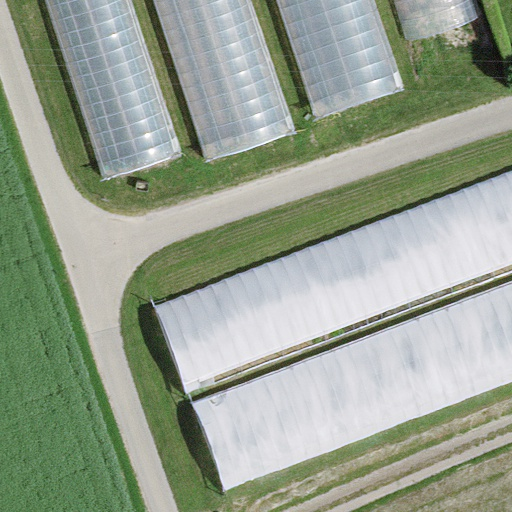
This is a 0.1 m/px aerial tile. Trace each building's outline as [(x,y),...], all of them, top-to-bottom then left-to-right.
[(127,0),(43,0),(103,180),(179,155),(127,0)] [(247,0),(151,0),(203,158),(290,130),(247,0)] [(372,0),(278,0),(318,116),(402,88),(372,0)] [(476,0),(396,0),(423,77),(495,53),(476,0)] [(178,392),(511,266),(511,179),(149,315),(178,392)] [(511,286),(182,410),(215,496),(511,384),(511,286)]
